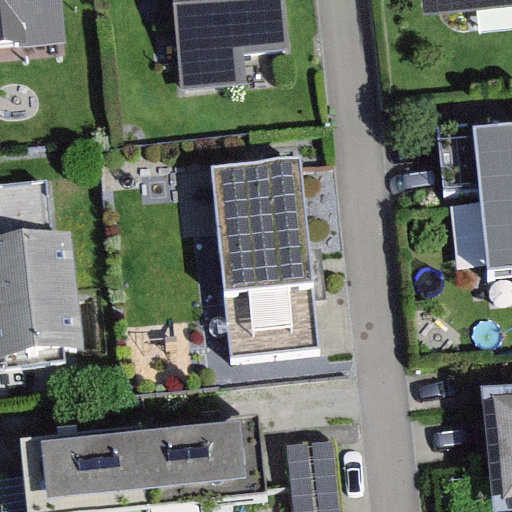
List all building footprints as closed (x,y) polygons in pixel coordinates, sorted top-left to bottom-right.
[(67,0),(0,0),(0,50),(71,46),(67,0)] [(298,0),(178,0),(186,98),(305,89),(298,0)] [(511,137),(477,142),(494,298),(511,296),(511,137)] [(315,165),(222,178),(239,305),(332,292),(315,165)] [(0,185),(0,236),(60,232),(57,182),(0,185)] [(71,240),(0,245),(0,375),(82,368),(71,240)] [(511,397),(497,400),(511,503),(511,397)] [(293,443),(296,511),(345,511),(341,440),(293,443)] [(267,511),(261,443),(35,464),(39,511),(267,511)]
